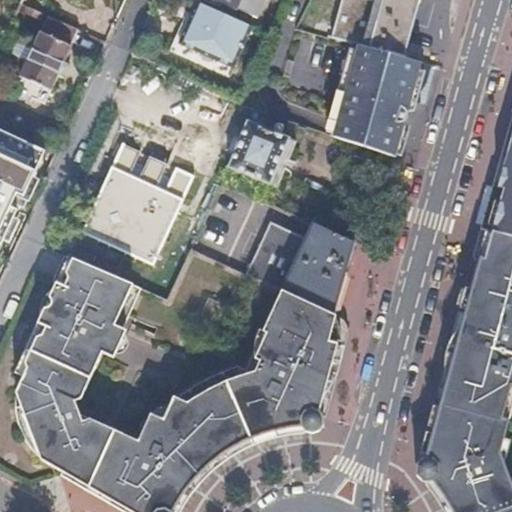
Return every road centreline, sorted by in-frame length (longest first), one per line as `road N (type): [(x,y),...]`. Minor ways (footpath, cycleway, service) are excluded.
road 1 (tertiary): [(359,511),(493,0)]
road 2 (residential): [(0,307),(141,0)]
